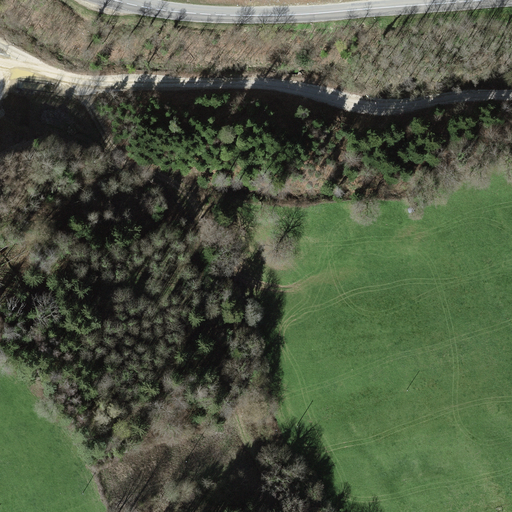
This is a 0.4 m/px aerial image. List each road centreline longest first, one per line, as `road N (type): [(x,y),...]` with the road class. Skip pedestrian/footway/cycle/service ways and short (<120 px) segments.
road 1 (track): [(0,42),(65,80),(469,104),(511,98)]
road 2 (primary): [(114,0),(234,15),(483,0)]
road 3 (track): [(77,81),(125,167),(167,182),(242,283),(274,290)]
